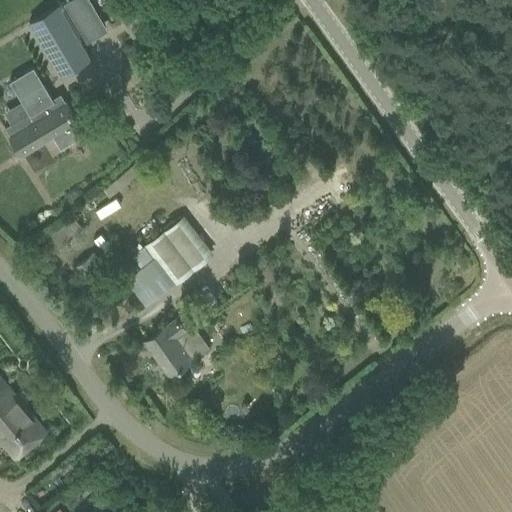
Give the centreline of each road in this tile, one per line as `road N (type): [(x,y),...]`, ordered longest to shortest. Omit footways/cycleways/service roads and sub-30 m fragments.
road 1 (unclassified): [(511,285),(301,439),(239,469),(210,470),(166,456),(134,434),(0,274)]
road 2 (tertiary): [(511,281),(310,0)]
